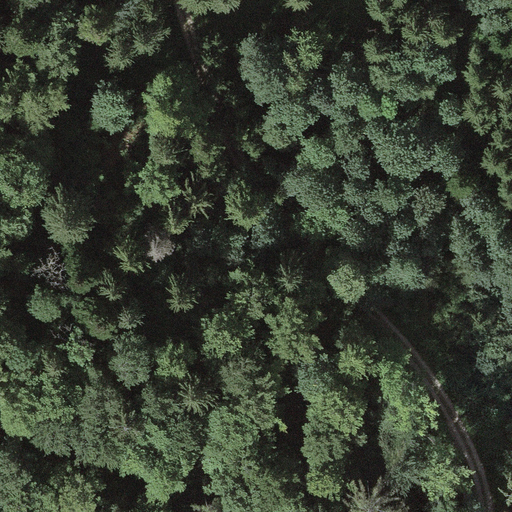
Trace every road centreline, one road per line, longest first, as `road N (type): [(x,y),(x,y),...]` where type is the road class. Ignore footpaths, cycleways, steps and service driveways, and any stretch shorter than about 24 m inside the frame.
road 1 (track): [(484,511),(465,440),(429,373),(253,184),(219,114),(183,0)]
road 2 (track): [(214,100),(0,37)]
